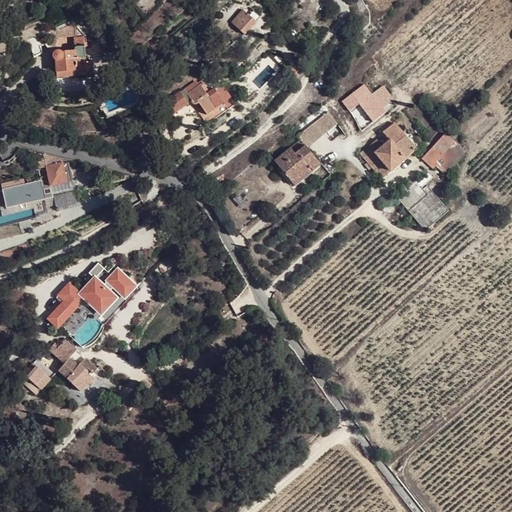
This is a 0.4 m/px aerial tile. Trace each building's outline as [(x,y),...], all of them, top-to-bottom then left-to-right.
[(232,22),(246,35),(257,22),(256,21),(260,17),(252,10),(248,14),(244,11),(232,22)] [(56,38),(75,36),(74,25),(70,26),(55,32),(56,38)] [(85,47),(88,47),(87,43),(84,43),(84,36),(75,38),(76,51),(63,52),(62,52),(60,51),(59,51),(57,51),(55,53),(54,54),(53,55),(54,57),(52,57),(52,62),(56,61),(58,77),(93,75),(92,62),(87,63),(85,47)] [(34,57),(42,53),(35,39),(27,44),(34,57)] [(208,66),(215,59),(211,54),(204,60),(208,66)] [(350,78),(356,84),(361,79),(355,74),(350,78)] [(224,102),(215,90),(211,93),(203,81),(198,84),(200,86),(189,94),(193,100),(192,101),(192,103),(193,104),(194,104),(195,105),(197,105),(198,104),(200,103),(207,114),(224,102)] [(359,104),(374,122),(386,112),(373,95),(364,85),(341,102),(349,112),(359,104)] [(373,95),(386,112),(396,104),(383,86),(373,95)] [(224,102),(232,97),(226,89),(221,92),(219,87),(215,90),(224,102)] [(229,109),(236,103),(232,97),(224,102),(229,109)] [(443,123),(449,116),(445,112),(438,117),(443,123)] [(435,122),(424,133),(430,140),(440,130),(439,128),(441,127),(439,124),(437,125),(435,122)] [(417,149),(406,136),(395,123),(383,133),(387,138),(385,140),(387,143),(383,147),(377,140),(360,154),(381,179),(417,149)] [(411,132),(406,136),(417,149),(422,145),(411,132)] [(447,134),(423,159),(433,169),(436,166),(434,164),(455,142),(447,134)] [(308,165),(313,171),(322,164),(301,139),(275,161),(290,180),(308,165)] [(434,164),(436,166),(446,175),(467,152),(455,142),(434,164)] [(63,159),(44,154),(47,170),(51,186),(68,182),(63,159)] [(295,186),(313,171),(308,165),(290,180),(295,186)] [(417,182),(398,198),(409,211),(429,195),(424,191),(422,188),(417,182)] [(429,195),(409,211),(425,230),(448,210),(428,188),(424,191),(429,195)] [(31,207),(7,213),(8,219),(32,213),(31,207)] [(59,328),(86,299),(103,314),(110,307),(114,311),(120,304),(119,303),(138,283),(125,271),(129,266),(122,260),(103,279),(96,273),(80,290),(69,280),(56,294),(62,299),(46,316),(59,328)] [(66,340),(59,346),(63,350),(57,355),(65,363),(71,357),(73,358),(80,350),(75,346),(74,346),(66,340)] [(59,346),(56,343),(51,348),(57,355),(63,350),(59,346)] [(84,359),(80,364),(73,358),(71,357),(65,363),(58,370),(81,391),(94,378),(91,375),(95,371),(94,369),(96,367),(90,361),(84,359)] [(41,389),(51,379),(33,363),(24,373),(27,375),(22,380),(34,392),(38,387),(41,389)]
